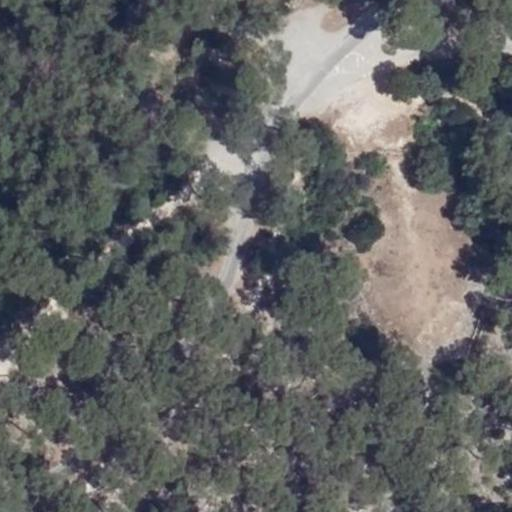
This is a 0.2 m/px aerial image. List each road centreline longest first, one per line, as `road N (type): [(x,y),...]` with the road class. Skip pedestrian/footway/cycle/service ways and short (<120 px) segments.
road 1 (unclassified): [(0,510),(158,385),(220,292),(308,91),(340,60)]
road 2 (track): [(308,91),(203,104),(94,82),(33,76),(0,83)]
road 3 (unclassified): [(511,56),(413,48),(340,60)]
